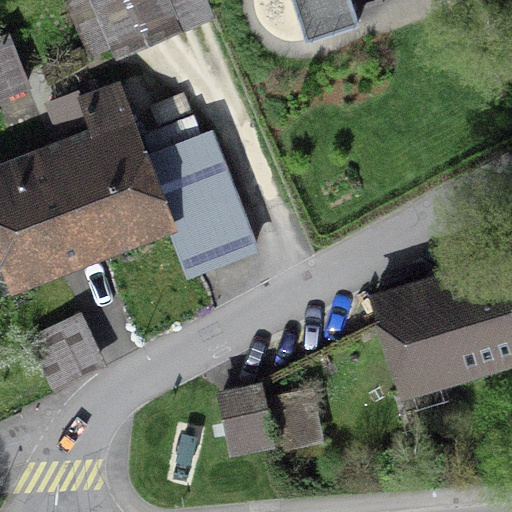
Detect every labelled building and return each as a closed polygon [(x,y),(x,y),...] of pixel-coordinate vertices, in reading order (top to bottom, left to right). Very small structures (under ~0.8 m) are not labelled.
[(209,0),(68,0),(94,68),(218,21),(209,0)] [(300,0),(314,40),(389,15),(383,0),(300,0)] [(11,32),(0,35),(0,91),(28,81),(11,32)] [(85,252),(171,220),(150,163),(124,94),(87,108),(104,153),(55,171),(85,252)] [(213,140),(150,163),(171,220),(194,280),(257,256),(213,140)] [(0,232),(17,278),(85,252),(55,171),(0,192),(0,232)] [(511,267),(384,310),(410,386),(511,351),(511,267)] [(260,392),(224,395),(230,457),(266,453),(260,392)]
